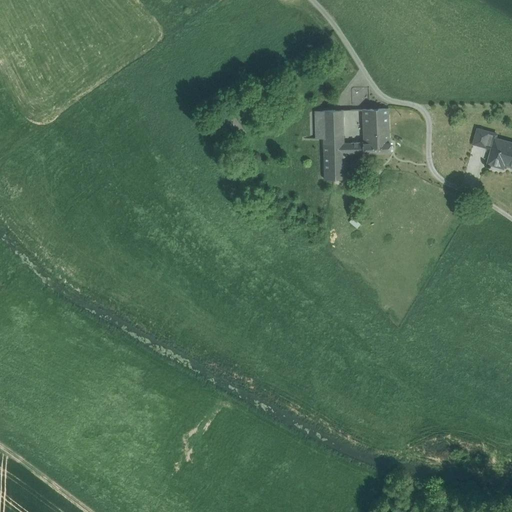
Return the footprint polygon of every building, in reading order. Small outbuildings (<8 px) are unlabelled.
[(244,131),(228,107),(215,117),(231,140),(244,131)] [(389,110),(363,111),(364,135),(390,134),(389,110)] [(344,111),(323,112),(324,138),(324,144),(345,143),(344,111)] [(363,111),(351,111),(352,137),(364,137),(364,135),(363,111)] [(323,112),(309,112),(310,138),(324,138),(323,112)] [(498,136),(479,130),(475,145),(493,150),(496,140),(497,140),(498,136)] [(390,134),(364,135),(364,137),(364,143),(363,143),(363,154),(390,153),(390,134)] [(511,143),(497,140),(496,140),(493,150),(489,165),(503,169),(504,165),(511,166),(511,143)] [(345,143),(324,144),(324,155),(347,154),(363,154),(363,143),(345,143)] [(347,154),(324,155),(325,179),(344,179),(344,160),(347,160),(347,154)]
